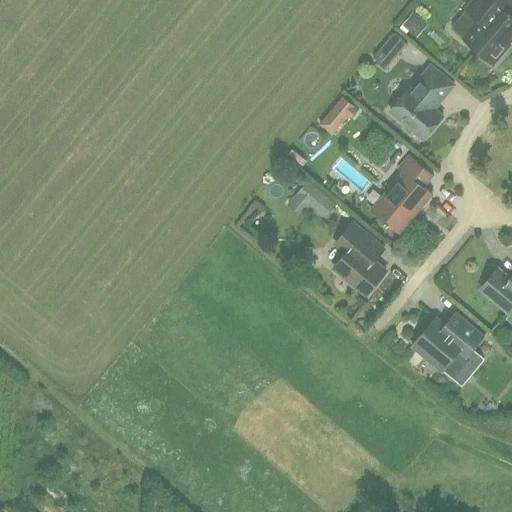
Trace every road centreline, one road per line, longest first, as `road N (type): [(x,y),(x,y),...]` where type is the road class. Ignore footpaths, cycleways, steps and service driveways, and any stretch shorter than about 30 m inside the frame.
road 1 (residential): [(374,336),(484,205)]
road 2 (residential): [(484,205),(458,158),(488,108),(511,95)]
